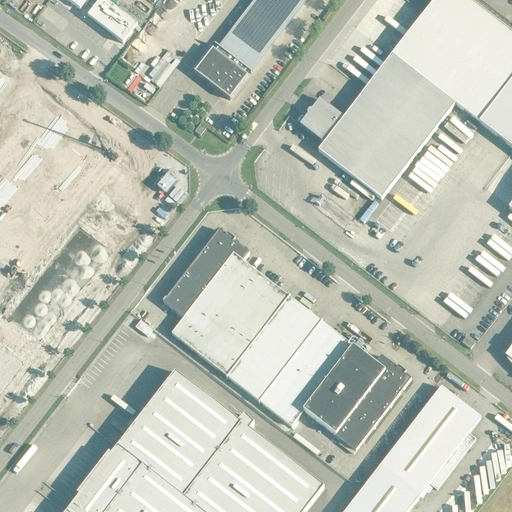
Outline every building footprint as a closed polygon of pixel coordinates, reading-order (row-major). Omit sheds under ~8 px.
[(66,0),(80,10),(88,0),(66,0)] [(138,26),(136,24),(104,0),(101,0),(88,18),(123,45),(138,26)] [(151,19),(166,0),(150,0),(141,11),(151,19)] [(227,98),(245,75),(248,72),(251,75),(251,74),(307,0),(256,0),(218,49),(215,46),(215,47),(218,49),(216,53),(213,50),(195,73),(194,74),(230,101),(231,101),(227,98)] [(511,34),(466,0),(436,0),(344,119),(320,101),(301,126),(324,145),(318,152),(382,201),(455,105),(511,149),(511,205),(509,210),(511,212),(511,34)] [(10,7),(8,11),(17,17),(20,13),(10,7)] [(0,64),(0,315),(122,158),(102,143),(0,64)] [(132,95),(140,86),(136,82),(128,92),(132,95)] [(195,133),(198,136),(200,137),(207,129),(201,124),(195,133)] [(250,255),(249,255),(220,232),(164,305),(184,320),(172,336),(227,379),(289,299),(243,263),(250,255)] [(40,295),(44,303),(49,300),(46,292),(40,295)] [(375,366),(289,299),(227,379),(292,428),(304,413),(342,442),(340,445),(354,455),(411,381),(387,362),(382,369),(376,364),(375,366)] [(4,322),(0,326),(0,339),(2,341),(12,328),(4,322)] [(147,326),(141,322),(136,329),(142,333),(147,326)] [(153,331),(147,326),(142,333),(148,338),(153,331)] [(475,344),(467,337),(462,344),(470,350),(475,344)] [(382,369),(387,362),(381,358),(376,364),(382,369)] [(306,511),(324,489),(175,374),(124,440),(118,448),(111,456),(109,455),(77,496),(79,498),(73,506),(68,511),(306,511)] [(441,389),(380,468),(346,511),(409,511),(420,499),(430,486),(437,491),(471,447),(466,444),(471,437),(469,435),(481,419),(441,389)] [(476,441),(471,437),(466,444),(471,447),(476,441)]
